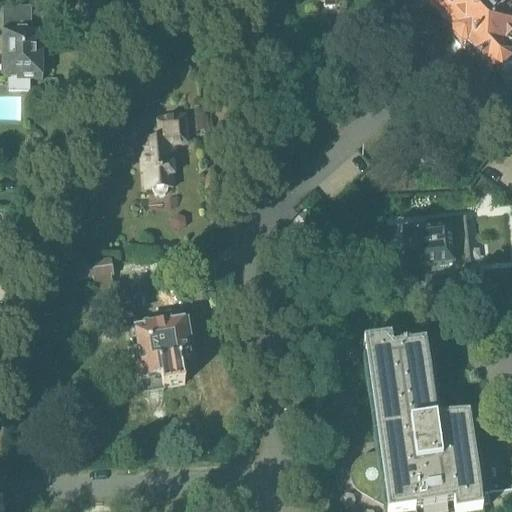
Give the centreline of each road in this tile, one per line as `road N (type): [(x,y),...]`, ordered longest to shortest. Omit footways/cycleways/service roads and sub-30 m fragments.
road 1 (residential): [(281,482),(230,0)]
road 2 (residential): [(0,331),(138,0)]
road 3 (residential): [(0,489),(281,482)]
road 4 (unknown): [(318,186),(342,142),(412,83),(456,75),(511,91)]
road 5 (unknown): [(318,186),(328,210),(384,231),(453,233),(511,210)]
